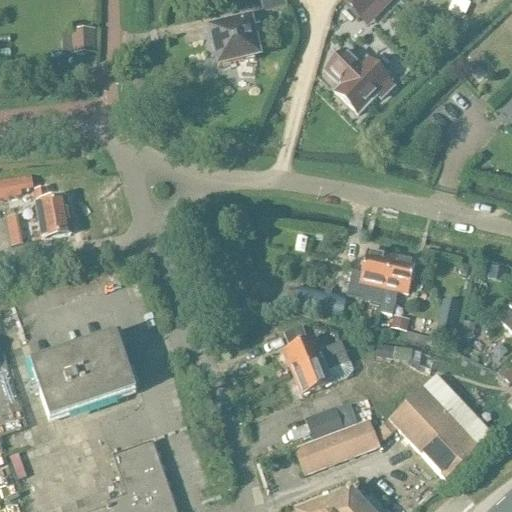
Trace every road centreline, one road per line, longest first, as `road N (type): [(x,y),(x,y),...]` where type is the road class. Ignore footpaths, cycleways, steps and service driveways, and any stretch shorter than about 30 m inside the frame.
road 1 (unclassified): [(135,191),(285,183),(511,231)]
road 2 (unclassified): [(250,511),(237,445),(135,191)]
road 3 (unclassified): [(119,122),(107,0)]
